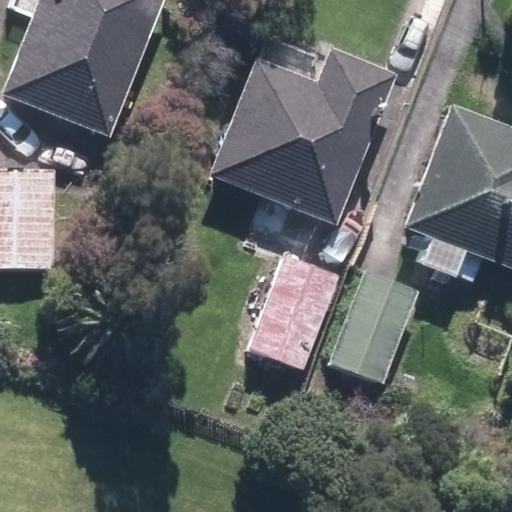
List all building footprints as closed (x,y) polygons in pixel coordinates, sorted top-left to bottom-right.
[(0,100),(104,142),(161,0),(11,0),(8,9),(23,15),(0,71),(0,100)] [(318,52),(305,86),(246,64),(200,181),(327,229),(385,77),(318,52)] [(511,134),(440,106),(392,229),(420,240),(410,267),(446,281),(457,253),(511,274),(511,134)] [(50,171),(0,171),(0,270),(50,271),(50,171)] [(450,278),(467,285),(475,264),(458,257),(450,278)] [(333,277),(272,258),(243,351),(303,370),(333,277)] [(411,290),(356,271),(322,369),(376,388),(411,290)] [(511,511),(511,489),(502,511),(511,511)]
